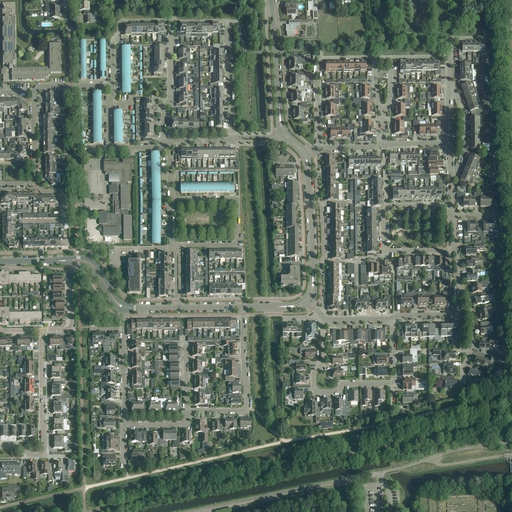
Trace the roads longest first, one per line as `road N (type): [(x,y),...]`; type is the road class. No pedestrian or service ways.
road 1 (unclassified): [(338,481),(425,459),(441,466),(509,457)]
road 2 (residential): [(0,447),(44,449),(41,329)]
road 3 (residential): [(179,248),(234,244),(237,203),(171,200)]
road 4 (residential): [(190,411),(246,409),(242,307)]
road 5 (residential): [(190,511),(338,481)]
road 6 (residential): [(325,318),(316,391),(392,383)]
road 7 (residential): [(167,144),(169,21)]
